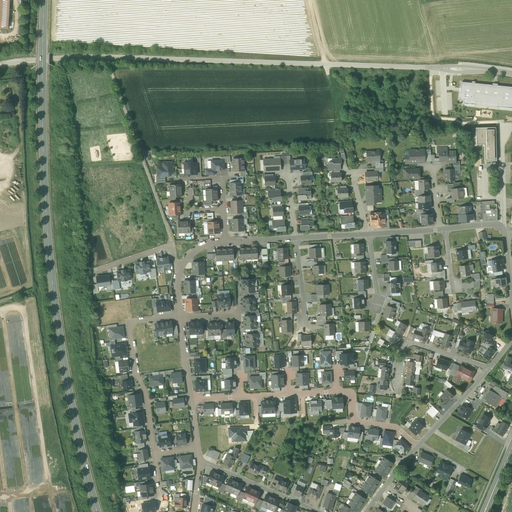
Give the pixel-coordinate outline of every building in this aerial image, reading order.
[(0,0),(0,28),(8,28),(9,0),(0,0)] [(511,87),(461,82),(460,100),(464,100),(463,104),(464,104),(475,105),(475,104),(476,101),(497,103),(497,107),(498,107),(511,108),(511,87)] [(486,161),(496,161),(495,127),(475,128),(476,145),(484,145),(486,144),(486,161)] [(447,161),(447,162),(452,162),(454,161),(454,151),(445,152),(445,148),(437,148),(438,154),(439,154),(439,158),(436,158),(436,161),(447,161)] [(424,150),(410,150),(410,155),(405,155),(405,164),(417,163),(417,162),(417,161),(425,161),(424,155),(424,150)] [(365,161),(367,162),(368,162),(369,161),(371,160),(371,161),(375,161),(379,160),(379,156),(378,151),(366,152),(366,155),(367,155),(367,158),(366,158),(365,159),(365,161)] [(273,169),(273,171),(280,171),(280,164),(280,159),(273,159),(263,160),(264,170),(270,170),(273,169)] [(328,163),(328,168),(340,167),(340,165),(339,165),(339,164),(340,163),(341,163),(341,160),(341,159),(333,160),(333,162),(328,163)] [(212,169),(212,171),(214,171),(224,170),(224,163),(223,160),(211,161),(212,169)] [(290,164),(290,170),(295,169),(305,168),(304,160),(290,160),(290,164)] [(158,176),(165,176),(170,176),(170,174),(171,173),(172,173),(172,162),(163,163),(163,167),(161,170),(158,170),(158,176)] [(411,178),(412,179),(414,179),(414,178),(417,178),(419,178),(419,177),(419,169),(406,170),(406,178),(411,178)] [(445,180),(445,181),(454,180),(454,171),(454,170),(451,170),(444,170),(445,177),(444,178),(444,180),(445,180)] [(365,173),(365,181),(376,180),(376,173),(374,173),(374,172),(365,173)] [(331,174),(331,182),(341,181),(340,173),(333,174),(331,174)] [(301,177),(301,184),(311,184),(311,181),(310,176),(302,176),(301,177)] [(265,178),(265,185),(275,185),(274,177),(273,177),(265,177),(265,178)] [(419,190),(424,190),(428,190),(428,180),(426,180),(419,181),(419,190)] [(367,204),(373,204),(374,204),(374,202),(378,202),(378,196),(380,196),(380,189),(378,189),(378,186),(366,187),(366,195),(367,195),(368,204),(367,204)] [(452,198),(452,199),(454,199),(463,198),(462,188),(453,189),(451,189),(452,198)] [(337,189),(338,197),(348,197),(347,189),(346,189),(340,189),(337,189)] [(297,195),(297,200),(306,199),(306,196),(311,196),(311,191),(305,191),(298,192),(298,195),(297,195)] [(273,198),(273,201),(282,200),(282,196),(281,196),(280,196),(280,195),(280,193),(279,193),(268,193),(268,198),(273,198)] [(345,209),(345,212),(353,212),(353,207),(352,207),(352,204),(339,204),(339,210),(345,209)] [(298,207),(299,215),(309,214),(308,206),(305,206),(299,207),(298,207)] [(458,207),(459,215),(471,214),(470,206),(468,206),(458,207)] [(273,208),(273,216),(282,216),(283,215),(283,207),(281,207),(273,208)] [(422,223),(422,224),(433,223),(432,214),(425,215),(421,215),(422,223)] [(473,214),(471,214),(459,215),(459,222),(469,222),(469,219),(473,219),(473,214)] [(272,223),(272,220),(268,220),(269,229),(270,229),(270,231),(277,230),(277,228),(272,228),(272,223)] [(300,225),(300,229),(309,229),(308,226),(314,226),(313,221),(308,221),(302,221),(301,221),(301,225),(300,225)] [(277,230),(277,231),(286,230),(286,226),(285,226),(284,222),(272,223),(272,228),(277,228),(277,230)] [(478,234),(480,241),(487,239),(485,232),(478,234)] [(386,241),(386,254),(387,254),(387,253),(386,253),(386,252),(390,252),(391,254),(395,253),(395,241),(389,241),(386,241)] [(355,253),(355,254),(363,253),(363,248),(362,244),(354,244),(354,245),(355,253)] [(425,254),(426,258),(430,257),(439,257),(438,246),(429,247),(429,254),(425,254)] [(278,251),(278,259),(288,259),(287,248),(278,248),(278,251)] [(310,258),(320,257),(320,253),(318,253),(318,248),(309,249),(309,254),(310,254),(310,258)] [(457,251),(458,260),(468,258),(466,250),(457,251)] [(492,266),(493,272),(502,271),(503,271),(502,265),(503,265),(503,259),(490,260),(491,266),(492,266)] [(491,266),(490,260),(486,261),(489,276),(502,274),(502,271),(493,272),(492,266),(491,266)] [(355,268),(355,273),(365,272),(365,261),(364,262),(358,262),(355,262),(355,268)] [(398,261),(389,261),(389,270),(398,270),(398,261)] [(149,265),(148,262),(135,264),(136,267),(136,270),(137,273),(140,273),(140,274),(141,275),(146,275),(146,273),(146,272),(150,271),(149,269),(150,269),(149,265)] [(441,270),(441,263),(433,263),(432,263),(432,272),(436,271),(441,271),(441,270)] [(460,265),(462,276),(470,275),(470,270),(469,264),(460,265)] [(313,266),(314,274),(323,274),(322,265),(314,266),(313,266)] [(280,267),(280,277),(290,276),(289,266),(288,266),(280,267)] [(131,277),(130,273),(129,273),(129,271),(118,272),(118,275),(117,275),(117,278),(118,278),(118,280),(119,281),(122,280),(122,282),(127,282),(127,280),(130,279),(130,277),(131,277)] [(480,277),(479,277),(478,274),(470,275),(471,278),(474,278),(474,281),(471,282),(472,289),(479,288),(480,277)] [(110,285),(109,280),(108,275),(103,275),(103,276),(96,277),(97,284),(98,287),(106,286),(110,285)] [(494,279),(495,287),(506,286),(505,278),(494,279)] [(359,280),(359,289),(368,288),(367,279),(359,280)] [(391,281),(391,293),(400,292),(399,280),(391,281)] [(439,281),(434,281),(434,285),(435,290),(444,289),(443,281),(443,280),(439,281)] [(282,291),(282,295),(290,295),(292,294),(292,290),(291,290),(291,285),(282,285),(282,291)] [(317,289),(317,295),(327,294),(326,289),(328,289),(328,285),(317,285),(317,289)] [(354,298),(355,308),(364,308),(363,298),(358,298),(354,298)] [(438,300),(439,308),(448,307),(447,299),(438,300)] [(156,303),(157,307),(157,312),(170,310),(170,306),(169,301),(156,303)] [(287,307),(288,314),(296,313),(295,301),(291,302),(288,302),(288,303),(289,307),(287,307)] [(460,303),(461,310),(461,311),(467,311),(467,312),(468,312),(476,311),(475,301),(460,303)] [(320,305),(320,316),(325,316),(330,315),(329,309),(331,309),(331,308),(330,304),(320,305)] [(387,317),(392,318),(395,309),(389,307),(387,306),(383,315),(387,317)] [(491,323),(499,323),(500,314),(502,314),(502,309),(492,308),(491,316),(491,323)] [(284,327),(284,332),(291,332),(291,320),(285,320),(281,320),(282,327),(284,327)] [(359,322),(359,331),(369,331),(369,321),(359,322)] [(166,334),(173,333),(171,325),(171,322),(164,323),(166,334)] [(226,329),(226,336),(227,336),(231,335),(234,335),(234,322),(226,322),(226,329)] [(398,326),(395,332),(401,336),(407,326),(400,322),(398,326)] [(166,335),(166,334),(164,323),(161,323),(158,323),(158,324),(155,324),(156,331),(157,336),(166,335)] [(324,324),(325,334),(333,334),(333,323),(325,324),(324,324)] [(448,333),(456,335),(459,327),(458,327),(459,325),(452,323),(448,333)] [(117,327),(109,328),(109,329),(110,339),(114,339),(124,338),(123,327),(117,327)] [(419,339),(426,341),(429,331),(429,330),(422,328),(422,329),(421,333),(415,331),(414,335),(413,337),(419,339)] [(391,338),(395,332),(390,329),(387,335),(391,338)] [(396,346),(401,336),(395,332),(391,338),(389,342),(396,346)] [(432,342),(448,347),(452,336),(444,333),(443,338),(434,336),(432,342)] [(300,336),(301,341),(301,345),(311,345),(311,336),(301,336),(300,336)] [(466,342),(465,344),(463,350),(470,352),(474,342),(467,339),(466,342)] [(492,346),(493,347),(495,343),(488,339),(486,342),(492,346)] [(479,352),(483,356),(490,347),(491,348),(492,346),(486,342),(485,343),(486,344),(479,352)] [(120,355),(126,355),(125,344),(115,345),(111,346),(112,356),(114,356),(120,355)] [(495,351),(491,348),(490,347),(483,356),(489,360),(495,351)] [(340,359),(340,364),(349,364),(353,363),(353,353),(342,354),(342,351),(335,351),(336,355),(336,359),(340,359)] [(330,352),(320,352),(321,366),(330,365),(330,352)] [(284,367),(284,354),(279,354),(279,355),(274,355),(274,368),(281,368),(281,367),(284,367)] [(293,356),(293,366),(303,366),(303,364),(303,362),(303,359),(302,356),(302,355),(293,356)] [(245,356),(243,356),(243,360),(244,369),(255,369),(254,356),(245,356)] [(231,368),(235,368),(235,365),(236,365),(236,361),(236,357),(225,357),(225,363),(225,368),(231,368)] [(206,367),(205,359),(200,359),(194,359),(195,373),(203,373),(202,368),(206,367)] [(442,368),(445,370),(446,368),(448,362),(438,359),(435,366),(442,368)] [(118,362),(120,373),(129,371),(127,360),(122,361),(118,362)] [(408,362),(407,373),(414,374),(415,367),(415,363),(412,363),(408,362)] [(502,368),(508,370),(511,372),(511,373),(511,374),(509,382),(511,383),(511,365),(509,364),(504,362),(502,368)] [(459,366),(454,364),(452,370),(451,370),(450,374),(454,376),(454,374),(455,375),(456,373),(459,366)] [(459,366),(456,373),(461,376),(461,377),(461,378),(467,380),(471,372),(460,366),(459,366)] [(381,369),(380,378),(388,379),(389,368),(382,367),(381,369)] [(354,379),(354,371),(348,371),(344,371),(344,380),(354,379)] [(324,372),(321,372),(321,377),(322,383),(331,383),(331,372),(324,372)] [(177,384),(181,383),(180,373),(172,374),(173,382),(177,382),(177,384)] [(300,373),(296,374),(297,385),(301,385),(307,384),(308,384),(308,373),(307,373),(300,373)] [(413,382),(414,374),(407,373),(405,384),(413,385),(413,382)] [(458,384),(461,378),(461,377),(461,376),(456,373),(455,375),(452,381),(458,384)] [(158,385),(163,384),(162,377),(162,375),(159,376),(152,376),(149,377),(150,386),(158,385)] [(253,376),(249,377),(250,386),(250,388),(255,388),(262,388),(261,378),(261,376),(260,376),(257,376),(256,377),(254,377),(253,376)] [(386,390),(388,379),(380,378),(379,389),(386,390)] [(225,380),(224,380),(224,381),(225,388),(225,389),(235,388),(235,386),(235,382),(235,379),(232,379),(225,380)] [(123,390),(132,389),(131,380),(128,381),(122,381),(122,385),(121,385),(122,390),(123,390)] [(201,380),(196,381),(196,391),(201,391),(207,390),(206,380),(201,380)] [(486,402),(496,408),(501,398),(504,399),(508,393),(495,386),(494,388),(488,385),(483,395),(481,394),(478,399),(478,400),(481,402),(485,404),(486,402)] [(440,398),(446,403),(450,400),(450,399),(453,396),(447,390),(444,394),(440,398)] [(135,406),(140,406),(141,404),(140,394),(134,395),(128,396),(128,397),(130,406),(130,407),(135,406)] [(335,398),(332,398),(332,400),(332,408),(343,408),(342,398),(339,398),(339,397),(335,397),(335,398)] [(174,408),(185,406),(183,398),(177,398),(173,399),(174,408)] [(275,405),(275,401),(270,401),(270,400),(266,401),(261,402),(261,406),(262,412),(262,413),(275,413),(275,412),(275,405)] [(284,400),(284,402),(284,411),(284,413),(296,412),(296,404),(295,404),(295,400),(284,400)] [(310,409),(310,412),(318,411),(321,411),(321,406),(321,400),(313,401),(309,401),(310,409)] [(476,410),(480,404),(474,401),(472,400),(469,405),(473,408),(476,410)] [(155,403),(156,413),(166,412),(164,402),(155,403)] [(240,415),(249,415),(248,402),(239,403),(239,410),(240,415)] [(221,409),(221,414),(224,413),(225,416),(229,415),(229,413),(232,413),(232,408),(232,403),(220,404),(221,409)] [(371,405),(362,403),(361,412),(360,416),(369,418),(371,405)] [(213,404),(203,405),(203,413),(213,412),(213,404)] [(463,415),(468,418),(473,408),(469,405),(467,404),(465,408),(461,406),(457,413),(463,416),(463,415)] [(381,407),(377,406),(377,410),(376,416),(375,418),(385,420),(387,410),(387,408),(381,407)] [(438,411),(432,406),(427,412),(433,417),(438,411)] [(142,425),(144,424),(143,412),(141,412),(132,414),(129,414),(130,422),(133,422),(134,426),(136,425),(142,425)] [(482,429),(483,430),(490,418),(483,415),(477,426),(482,429)] [(416,420),(415,421),(414,421),(412,422),(413,423),(411,425),(408,428),(415,435),(420,430),(423,427),(416,420)] [(502,421),(500,425),(497,423),(494,428),(497,430),(496,433),(502,436),(509,425),(502,421)] [(360,428),(348,426),(348,433),(347,437),(358,438),(359,431),(360,428)] [(237,428),(229,428),(229,433),(232,433),(232,441),(245,440),(246,439),(246,435),(247,435),(247,431),(247,428),(237,429),(237,428)] [(330,430),(330,434),(330,438),(338,437),(338,434),(338,429),(337,429),(335,429),(330,430)] [(368,432),(367,435),(367,438),(370,439),(370,440),(373,440),(374,439),(377,440),(378,435),(378,430),(368,429),(368,432)] [(146,435),(145,430),(137,431),(134,432),(136,444),(137,443),(144,443),(146,442),(145,439),(145,438),(144,438),(143,435),(146,435)] [(463,444),(463,443),(466,439),(467,440),(470,435),(461,430),(456,440),(459,441),(463,444)] [(394,433),(384,431),(383,438),(382,444),(383,444),(387,445),(391,446),(392,446),(393,440),(394,433)] [(180,445),(186,444),(185,434),(182,434),(179,434),(179,435),(176,435),(177,442),(177,444),(180,443),(180,445)] [(171,442),(170,435),(158,436),(159,442),(159,448),(164,447),(167,447),(171,446),(171,442)] [(403,452),(404,452),(409,447),(400,439),(399,441),(396,440),(394,448),(399,448),(403,452)] [(456,445),(467,451),(470,447),(466,445),(463,443),(463,444),(459,441),(456,445)] [(223,463),(231,467),(234,460),(235,460),(236,458),(235,458),(238,449),(234,447),(233,450),(231,456),(227,454),(223,463)] [(148,459),(147,456),(147,453),(147,449),(144,449),(138,450),(139,454),(137,454),(137,456),(138,457),(139,457),(139,460),(144,460),(148,459)] [(220,453),(214,451),(211,458),(217,460),(220,453)] [(418,461),(429,466),(433,457),(422,452),(418,461)] [(240,461),(246,464),(250,456),(243,453),(240,461)] [(180,462),(180,469),(193,467),(193,466),(192,460),(191,455),(179,456),(180,462)] [(164,468),(165,470),(173,469),(174,469),(173,460),(173,457),(169,458),(169,459),(166,459),(165,458),(160,459),(162,468),(164,468)] [(381,461),(379,464),(388,470),(392,463),(383,457),(381,461)] [(438,478),(446,482),(452,469),(440,463),(436,470),(440,472),(438,478)] [(260,466),(259,468),(251,464),(248,471),(257,475),(258,472),(264,475),(267,469),(260,466)] [(383,477),(388,470),(379,464),(376,468),(374,471),(383,477)] [(148,468),(139,469),(137,469),(139,479),(150,478),(150,474),(150,471),(149,467),(148,468)] [(206,482),(212,485),(217,474),(211,471),(208,477),(206,482)] [(224,476),(217,474),(212,485),(219,487),(221,483),(224,476)] [(461,484),(468,487),(471,480),(464,477),(465,476),(461,474),(458,482),(461,484)] [(369,475),(365,482),(374,488),(379,481),(369,475)] [(394,487),(398,490),(405,480),(403,479),(401,478),(401,477),(401,476),(394,487)] [(225,490),(231,493),(236,482),(229,479),(226,485),(224,490),(225,490)] [(275,487),(285,491),(288,483),(279,479),(277,483),(275,487)] [(406,481),(405,480),(398,490),(402,493),(410,482),(409,482),(409,483),(406,481)] [(242,484),(236,482),(231,493),(237,495),(239,491),(242,484)] [(370,495),(374,488),(365,482),(361,489),(370,495)] [(293,493),(300,496),(304,487),(297,484),(296,485),(293,493)] [(411,491),(416,495),(419,491),(421,492),(422,490),(415,486),(411,491)] [(243,498),(249,501),(254,490),(247,487),(245,493),(243,498)] [(316,499),(319,492),(315,490),(310,488),(307,495),(316,499)] [(254,490),(249,501),(255,503),(257,499),(260,492),(254,490)] [(423,505),(424,504),(428,498),(429,497),(421,492),(419,491),(416,495),(413,499),(423,505)] [(323,506),(330,509),(335,495),(331,494),(327,493),(323,506)] [(355,494),(351,500),(361,505),(365,499),(356,493),(355,494)] [(261,506),(267,508),(272,497),(266,495),(263,501),(261,506)] [(212,506),(214,500),(205,496),(204,504),(212,506)] [(279,500),(272,497),(267,508),(274,511),(276,507),(279,500)] [(382,504),(389,509),(394,502),(386,497),(382,504)] [(186,498),(179,498),(179,502),(174,502),(174,506),(174,507),(179,507),(186,507),(186,498)] [(355,511),(356,511),(361,505),(351,500),(347,506),(353,510),(355,511)] [(155,502),(141,504),(142,511),(148,511),(156,511),(155,502)] [(294,511),(295,510),(297,507),(289,503),(284,511),(294,511)]
